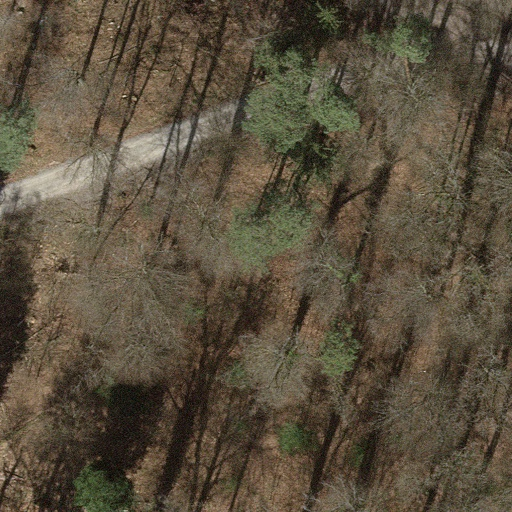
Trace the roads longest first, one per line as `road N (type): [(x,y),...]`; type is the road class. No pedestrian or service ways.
road 1 (track): [(0,192),(221,122),(469,28),(511,0)]
road 2 (track): [(388,0),(511,45)]
